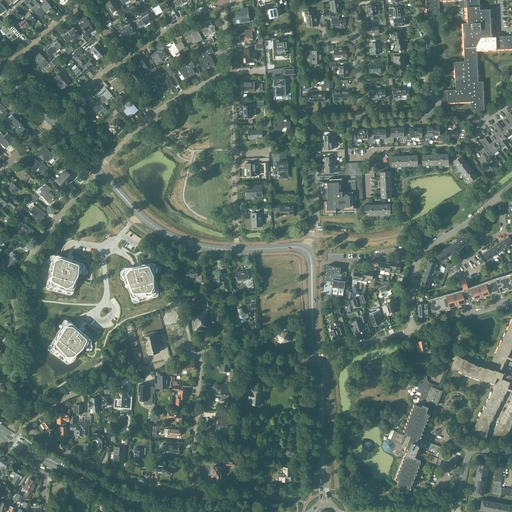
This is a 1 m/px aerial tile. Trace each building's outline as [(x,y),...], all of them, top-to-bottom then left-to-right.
[(9,0),(0,0),(0,2),(7,10),(14,4),(9,0)] [(43,5),(41,6),(45,12),(51,8),(49,5),(45,0),(42,3),(43,5)] [(116,11),(120,17),(126,12),(122,6),(119,7),(114,0),(111,0),(107,3),(114,13),(116,11)] [(156,0),(158,3),(163,11),(169,8),(167,4),(169,3),(167,0),(163,0),(162,1),(161,0),(156,0)] [(336,0),(329,1),(331,12),(341,11),(338,0),(336,0)] [(500,33),(495,33),(494,7),(483,8),(483,9),(480,10),(479,0),(426,0),(427,15),(440,15),(439,1),(457,0),(462,0),(463,20),(466,20),(466,23),(463,23),(465,62),(454,62),(456,90),(441,90),(442,110),(448,109),(448,103),(471,102),(472,110),(484,110),(483,82),(478,82),(477,50),(511,48),(511,35),(500,37),(500,33)] [(266,4),(267,9),(265,9),(266,15),(269,15),(270,18),(279,16),(277,11),(279,11),(277,2),(266,4)] [(32,7),(33,9),(34,9),(40,17),(41,18),(46,13),(45,12),(41,6),(39,5),(38,3),(32,7)] [(158,3),(156,4),(157,6),(153,8),(157,15),(163,11),(158,3)] [(370,5),(367,5),(368,7),(369,16),(379,15),(380,15),(378,3),(377,3),(372,4),(370,5)] [(391,15),(391,17),(400,16),(400,7),(388,9),(389,16),(391,15)] [(13,17),(17,14),(19,12),(16,8),(10,14),(13,17)] [(240,20),(240,23),(250,22),(249,16),(249,14),(248,14),(248,8),(243,9),(244,11),(236,12),(237,20),(240,20)] [(305,17),(307,17),(308,27),(317,26),(317,22),(319,22),(318,14),(314,14),(313,10),(304,11),(305,17)] [(147,11),(141,15),(141,17),(146,24),(152,21),(151,18),(150,17),(149,16),(150,16),(147,11)] [(29,13),(23,18),(30,25),(35,20),(29,13)] [(126,13),(123,16),(127,22),(131,19),(126,13)] [(332,24),(334,24),(334,28),(345,27),(344,19),(339,20),(339,17),(339,16),(331,16),(332,18),(332,24)] [(400,16),(391,17),(391,21),(393,21),(394,26),(405,25),(404,19),(401,19),(400,16)] [(0,28),(3,25),(8,21),(5,17),(2,19),(4,21),(2,23),(0,20),(0,28)] [(86,17),(79,21),(85,32),(82,34),(84,36),(86,40),(89,39),(89,37),(88,35),(94,31),(92,28),(86,17)] [(134,20),(132,21),(134,24),(137,23),(140,28),(146,24),(141,17),(135,21),(134,20)] [(30,25),(23,18),(18,23),(24,30),(30,25)] [(210,28),(212,27),(210,22),(200,26),(205,36),(210,34),(209,32),(211,30),(210,28)] [(20,34),(12,25),(10,27),(7,24),(0,29),(8,39),(14,34),(17,37),(20,34)] [(123,25),(123,26),(124,26),(130,36),(131,36),(132,37),(135,34),(136,33),(135,32),(132,28),(133,27),(132,27),(130,24),(129,24),(130,24),(127,26),(125,24),(123,25)] [(368,33),(374,33),(374,36),(380,35),(379,26),(374,27),(374,25),(367,26),(368,33)] [(73,26),(66,31),(72,38),(75,36),(76,38),(80,35),(73,26)] [(124,26),(123,26),(121,28),(122,29),(119,31),(125,39),(130,36),(124,26)] [(190,32),(191,34),(194,40),(196,43),(203,39),(197,28),(190,32)] [(252,34),(254,34),(255,34),(254,28),(251,29),(252,29),(245,30),(245,33),(238,33),(239,41),(246,41),(253,40),(252,34)] [(72,38),(66,31),(60,35),(66,43),(72,38)] [(395,38),(395,41),(403,41),(402,31),(391,32),(391,39),(395,38)] [(194,40),(191,34),(189,35),(188,33),(183,35),(188,43),(194,40)] [(280,39),(274,39),(274,40),(274,43),(275,43),(275,47),(274,47),(274,51),(275,51),(276,56),(287,56),(286,50),(287,50),(287,38),(280,39)] [(56,39),(50,44),(56,51),(57,52),(60,50),(59,49),(62,46),(60,44),(56,39)] [(178,43),(175,45),(179,51),(186,47),(181,39),(177,42),(178,43)] [(81,46),(83,49),(85,51),(86,49),(90,46),(85,41),(81,46)] [(403,41),(395,41),(395,50),(406,50),(406,44),(403,44),(403,41)] [(98,42),(91,49),(99,58),(105,53),(100,48),(102,47),(98,42)] [(381,47),(380,42),(373,43),(373,48),(371,48),(371,54),(379,54),(379,47),(381,47)] [(180,54),(179,51),(175,45),(173,46),(171,43),(167,45),(173,57),(177,56),(177,57),(181,55),(180,54)] [(56,51),(50,44),(44,49),(48,54),(48,53),(50,56),(53,54),(54,55),(57,52),(56,51)] [(160,51),(158,53),(161,59),(168,55),(163,47),(159,50),(160,51)] [(81,52),(83,51),(80,48),(75,52),(73,53),(74,54),(76,57),(80,54),(81,54),(82,53),(81,52)] [(193,52),(194,54),(195,55),(197,54),(198,55),(197,55),(204,68),(208,65),(209,67),(214,65),(209,55),(214,53),(212,48),(203,53),(201,48),(193,52)] [(256,53),(253,53),(253,49),(245,49),(246,63),(254,63),(253,58),(256,58),(256,53)] [(342,57),(342,59),(347,59),(346,51),(345,51),(345,49),(334,50),(335,58),(342,57)] [(161,59),(158,53),(156,51),(150,55),(156,65),(162,61),(161,59)] [(312,51),(312,56),(310,56),(309,56),(310,63),(311,64),(322,64),(322,51),(312,51)] [(36,58),(33,60),(42,69),(48,63),(47,61),(39,53),(35,57),(36,58)] [(396,63),(396,66),(405,65),(404,56),(393,56),(393,63),(396,63)] [(159,72),(157,69),(155,67),(153,69),(146,58),(140,62),(145,69),(148,67),(150,71),(151,70),(155,75),(159,73),(159,72)] [(179,69),(176,70),(179,76),(182,75),(185,79),(193,75),(195,73),(193,68),(196,67),(192,59),(188,61),(189,63),(181,67),(179,69)] [(89,61),(84,65),(88,70),(93,66),(89,61)] [(81,62),(77,66),(78,67),(84,74),(88,70),(84,65),(81,62)] [(381,72),(381,64),(369,65),(370,73),(381,72)] [(405,65),(396,66),(397,75),(408,75),(407,68),(405,69),(405,65)] [(78,67),(77,66),(72,70),(79,78),(84,74),(78,67)] [(338,67),(339,77),(349,76),(348,66),(338,67)] [(63,70),(59,73),(54,77),(59,83),(57,85),(61,89),(62,89),(70,82),(65,77),(67,75),(63,70)] [(159,82),(156,84),(157,87),(162,94),(168,90),(171,88),(174,86),(169,78),(168,76),(166,73),(160,77),(162,80),(159,82)] [(122,91),(126,88),(118,78),(111,83),(119,93),(122,91)] [(274,86),(276,86),(276,93),(276,95),(276,97),(286,96),(285,83),(287,82),(287,79),(285,79),(273,80),(274,86)] [(242,82),(242,91),(255,91),(254,81),(242,82)] [(319,93),(317,93),(318,101),(325,101),(325,94),(326,94),(326,91),(326,88),(325,84),(321,85),(321,91),(319,91),(319,93)] [(97,95),(104,103),(113,96),(106,88),(97,95)] [(342,91),(341,91),(342,100),(349,100),(349,96),(350,95),(350,90),(350,89),(345,89),(345,91),(342,91)] [(378,99),(377,90),(373,90),(373,89),(369,89),(368,90),(368,95),(370,95),(370,99),(378,99)] [(402,98),(401,89),(394,90),(392,90),(392,93),(394,93),(394,98),(402,98)] [(410,89),(401,89),(402,98),(407,98),(408,99),(409,99),(410,99),(411,98),(411,97),(410,94),(411,94),(410,92),(410,89)] [(318,101),(317,93),(315,93),(315,90),(309,91),(309,95),(310,95),(310,102),(318,101)] [(342,100),(341,91),(337,91),(337,90),(332,90),(332,96),(334,96),(334,101),(342,100)] [(93,99),(88,104),(97,114),(102,110),(106,114),(109,112),(101,104),(100,106),(99,106),(96,103),(93,99)] [(130,117),(131,117),(140,109),(133,101),(132,102),(132,101),(131,100),(129,100),(128,101),(126,102),(126,103),(126,105),(127,106),(123,109),(124,109),(123,110),(124,110),(130,116),(130,117)] [(253,113),(252,105),(243,106),(243,117),(250,117),(250,119),(254,119),(254,113),(253,113)] [(109,128),(114,134),(124,125),(120,121),(124,118),(118,113),(115,116),(118,120),(109,128)] [(14,132),(15,132),(19,136),(25,129),(21,125),(22,125),(12,115),(7,120),(14,127),(12,130),(14,132)] [(282,122),(282,120),(274,121),(274,130),(282,130),(282,131),(291,131),(290,121),(282,122)] [(506,126),(504,127),(508,131),(511,135),(511,134),(511,128),(509,124),(506,120),(503,122),(506,126)] [(498,122),(496,124),(503,134),(507,138),(511,135),(508,131),(504,127),(503,128),(498,122)] [(498,132),(496,133),(499,137),(503,141),(504,143),(508,140),(507,138),(503,134),(496,124),(493,125),(498,132)] [(428,145),(428,141),(430,141),(429,138),(434,138),(434,136),(433,126),(427,127),(427,133),(424,133),(425,134),(425,142),(425,145),(428,145)] [(440,126),(433,126),(434,136),(438,136),(438,141),(438,144),(443,144),(443,130),(440,130),(440,126)] [(391,135),(389,136),(389,143),(392,143),(394,143),(393,138),(398,137),(397,128),(391,128),(391,135)] [(404,128),(397,128),(398,137),(402,137),(402,142),(407,142),(407,135),(404,135),(404,128)] [(409,135),(407,135),(407,142),(412,142),(411,138),(416,138),(415,128),(409,128),(409,135)] [(422,128),(415,128),(416,138),(420,137),(420,142),(422,142),(425,142),(425,134),(422,134),(422,128)] [(358,139),(362,139),(361,129),(355,130),(355,132),(352,132),(353,145),(358,144),(358,139)] [(366,144),(371,144),(371,136),(368,136),(368,129),(361,129),(362,139),(366,139),(366,144)] [(386,129),(379,130),(380,139),(384,139),(384,143),(389,143),(389,136),(386,136),(386,129)] [(262,130),(248,131),(248,139),(263,138),(263,131),(262,131),(262,130)] [(371,136),(371,144),(371,147),(375,147),(375,144),(376,144),(375,139),(380,139),(379,130),(373,130),(373,136),(371,136)] [(497,139),(495,140),(499,144),(502,148),(506,145),(503,141),(499,137),(496,133),(495,131),(492,133),(497,139)] [(1,133),(0,133),(0,134),(10,144),(14,139),(7,133),(4,136),(1,133)] [(10,144),(0,134),(0,143),(5,148),(10,144)] [(493,142),(491,143),(494,147),(497,151),(502,148),(499,144),(495,140),(493,136),(490,138),(493,142)] [(485,138),(483,140),(490,150),(493,154),(497,151),(494,147),(491,143),(490,144),(485,138)] [(496,157),(493,154),(490,150),(483,140),(480,142),(485,148),(483,149),(489,157),(490,157),(492,160),(495,158),(496,157)] [(36,153),(40,157),(41,156),(47,162),(53,157),(56,160),(59,156),(53,150),(50,153),(43,146),(36,153)] [(484,155),(482,156),(485,160),(489,164),(493,161),(492,160),(490,157),(489,157),(483,149),(482,147),(479,149),(484,155)] [(475,173),(479,169),(480,168),(478,166),(473,170),(467,162),(471,158),(470,156),(465,159),(462,156),(453,162),(469,183),(478,177),(475,173)] [(485,160),(482,156),(478,159),(481,163),(488,172),(492,169),(489,164),(485,160)] [(41,161),(39,164),(32,157),(27,163),(31,167),(30,168),(34,173),(38,168),(42,172),(47,167),(41,161)] [(276,171),(279,171),(279,179),(289,178),(288,161),(279,161),(280,167),(275,167),(276,171)] [(256,163),(246,164),(246,177),(256,176),(256,163)] [(16,174),(25,182),(30,177),(21,169),(16,174)] [(65,171),(56,181),(63,188),(69,181),(70,182),(73,178),(65,171)] [(382,198),(385,198),(392,198),(391,171),(380,172),(380,177),(374,177),(374,180),(381,180),(381,190),(375,190),(375,193),(381,193),(381,198),(382,198)] [(47,176),(45,178),(51,183),(54,180),(48,174),(47,176)] [(323,182),(323,183),(323,189),(324,201),(324,206),(324,210),(324,213),(328,213),(333,213),(336,213),(336,212),(357,212),(357,208),(357,199),(356,197),(356,193),(356,190),(356,187),(356,184),(356,181),(356,180),(356,178),(356,176),(356,175),(351,175),(351,176),(351,177),(329,177),(329,179),(329,182),(323,182)] [(51,189),(47,186),(50,183),(45,178),(46,179),(42,183),(44,185),(40,190),(41,191),(39,194),(50,204),(55,197),(49,192),(51,189)] [(7,188),(13,193),(16,190),(18,192),(20,190),(12,183),(7,188)] [(246,189),(247,192),(247,199),(254,199),(254,197),(262,197),(262,185),(253,185),(253,189),(246,189)] [(2,193),(0,195),(0,203),(4,207),(6,204),(9,206),(10,205),(14,209),(17,205),(7,197),(8,196),(5,194),(4,195),(2,193)] [(390,204),(385,204),(385,198),(382,198),(382,204),(372,205),(372,199),(369,199),(369,205),(364,205),(364,216),(391,215),(390,204)] [(279,206),(275,206),(275,205),(275,204),(271,204),(271,208),(272,211),(275,211),(280,211),(280,215),(289,215),(289,216),(294,216),(294,206),(285,207),(286,205),(279,205),(279,206)] [(37,218),(35,220),(39,223),(45,215),(34,205),(29,212),(37,218)] [(260,213),(257,213),(251,214),(251,227),(261,226),(260,213)] [(15,220),(14,220),(17,222),(20,219),(21,220),(23,217),(19,214),(16,216),(17,217),(15,220)] [(33,231),(24,224),(22,222),(20,224),(17,228),(23,233),(22,235),(27,239),(33,231)] [(467,234),(462,238),(466,244),(471,240),(467,234)] [(462,238),(457,242),(461,248),(466,244),(462,238)] [(25,245),(18,240),(14,246),(17,249),(19,246),(22,248),(25,245)] [(504,240),(498,244),(503,250),(508,246),(504,240)] [(457,242),(451,245),(456,251),(461,248),(457,242)] [(498,244),(493,247),(498,253),(503,250),(498,244)] [(451,245),(446,249),(451,255),(456,251),(451,245)] [(493,247),(488,251),(492,257),(498,253),(493,247)] [(446,249),(441,252),(446,259),(451,255),(446,249)] [(11,258),(5,263),(8,266),(10,269),(16,263),(16,262),(19,258),(12,251),(9,256),(10,257),(11,258)] [(483,254),(485,257),(487,260),(492,257),(488,251),(483,254)] [(446,259),(441,252),(436,256),(441,262),(446,259)] [(75,289),(75,288),(76,284),(78,279),(79,274),(81,272),(82,271),(84,270),(84,269),(85,269),(85,268),(85,267),(84,267),(84,266),(83,265),(82,265),(78,263),(76,262),(73,261),(72,261),(71,261),(71,262),(66,261),(66,260),(66,259),(65,259),(63,258),(62,258),(61,258),(60,257),(56,257),(56,256),(55,256),(55,257),(54,257),(53,257),(53,258),(53,259),(52,259),(52,260),(52,261),(52,262),(52,263),(51,264),(51,265),(51,266),(51,267),(51,268),(51,269),(50,270),(50,271),(50,272),(49,276),(48,280),(48,281),(48,283),(47,284),(47,285),(47,286),(48,288),(49,289),(50,289),(50,290),(51,290),(52,290),(54,291),(58,292),(65,293),(69,294),(70,294),(71,294),(72,293),(73,292),(74,291),(74,290),(75,290),(75,289)] [(494,260),(497,264),(498,267),(505,265),(504,262),(500,263),(497,258),(494,260)] [(379,261),(378,267),(381,268),(380,271),(384,272),(385,272),(386,262),(385,262),(382,262),(382,261),(379,261)] [(395,271),(395,273),(399,274),(400,271),(400,268),(403,268),(404,262),(401,262),(396,261),(395,271)] [(429,261),(427,267),(434,270),(436,263),(429,261)] [(123,272),(123,273),(123,274),(123,275),(124,275),(124,277),(124,278),(125,280),(126,281),(127,284),(127,285),(127,286),(128,286),(128,287),(129,291),(131,298),(132,300),(133,301),(134,302),(135,302),(136,302),(137,302),(153,298),(154,297),(155,297),(156,297),(156,296),(157,296),(157,295),(158,293),(158,292),(158,291),(158,290),(157,286),(155,280),(155,277),(154,276),(154,275),(154,274),(155,270),(156,268),(156,267),(156,266),(155,265),(154,265),(153,265),(148,265),(145,266),(142,266),(141,266),(141,267),(141,268),(136,269),(135,268),(134,268),(132,269),(129,270),(125,271),(124,271),(123,272)] [(326,274),(325,284),(325,282),(326,282),(331,283),(331,285),(332,283),(333,283),(331,295),(343,297),(345,284),(345,279),(346,272),(343,272),(341,271),(341,267),(328,265),(326,274)] [(427,267),(425,273),(432,275),(434,270),(427,267)] [(186,270),(186,274),(187,279),(198,278),(198,273),(197,268),(186,270)] [(352,270),(350,278),(353,278),(353,280),(352,282),(357,283),(357,281),(358,281),(359,271),(358,271),(354,270),(352,270)] [(369,270),(367,279),(368,279),(369,280),(372,280),(373,273),(376,273),(376,271),(374,271),(370,270),(369,270)] [(236,277),(237,281),(237,282),(238,282),(238,283),(239,283),(240,283),(241,283),(242,283),(242,282),(243,282),(243,281),(244,281),(244,280),(250,280),(249,275),(248,271),(236,272),(236,277)] [(468,288),(467,288),(467,290),(471,301),(475,300),(476,302),(479,301),(479,299),(482,297),(483,299),(487,298),(486,296),(497,292),(497,294),(501,293),(500,291),(501,291),(500,288),(501,287),(502,290),(506,289),(507,291),(510,290),(511,289),(511,272),(510,273),(497,277),(469,287),(469,288),(468,288)] [(214,274),(215,278),(216,278),(217,282),(220,282),(221,290),(229,289),(229,286),(228,278),(224,278),(223,273),(214,274)] [(425,273),(423,279),(430,281),(432,275),(425,273)] [(430,281),(423,279),(421,285),(428,287),(430,281)] [(463,289),(428,299),(428,301),(429,303),(432,313),(436,312),(436,314),(440,313),(439,311),(443,310),(443,312),(447,311),(447,309),(458,305),(458,307),(465,305),(465,303),(469,302),(465,289),(464,289),(463,289)] [(368,300),(366,294),(366,293),(360,296),(362,302),(368,300)] [(200,302),(197,302),(197,308),(204,308),(208,307),(208,301),(207,299),(207,298),(201,299),(200,299),(200,302)] [(358,304),(356,298),(350,300),(352,307),(358,304)] [(385,305),(381,306),(384,314),(387,313),(388,315),(390,314),(390,315),(395,313),(393,308),(395,308),(394,303),(392,304),(391,302),(384,304),(385,305)] [(330,307),(332,311),(332,313),(340,310),(337,304),(330,307)] [(234,321),(234,322),(234,323),(234,324),(235,324),(235,325),(236,325),(237,326),(238,326),(239,326),(240,325),(241,324),(241,323),(241,322),(248,320),(247,318),(247,313),(246,310),(243,311),(242,307),(238,308),(237,308),(238,309),(238,312),(236,313),(237,318),(237,319),(236,319),(235,319),(235,320),(234,321)] [(376,311),(369,313),(373,326),(381,324),(378,316),(382,315),(379,308),(376,309),(376,311)] [(197,313),(192,313),(195,331),(211,329),(208,310),(204,311),(197,312),(197,313)] [(367,321),(364,314),(360,316),(361,319),(360,319),(353,322),(355,327),(353,328),(354,332),(363,330),(361,323),(367,321)] [(511,358),(508,356),(509,356),(511,349),(511,348),(511,319),(509,326),(506,333),(505,333),(502,340),(499,347),(498,346),(495,354),(495,353),(492,361),(502,365),(499,371),(495,370),(494,370),(488,368),(487,368),(480,366),(474,364),(475,364),(468,361),(468,360),(461,357),(457,355),(454,354),(452,358),(455,359),(452,366),(452,367),(459,370),(458,371),(465,373),(465,374),(480,380),(480,379),(487,382),(487,381),(494,384),(494,385),(495,386),(492,392),(489,399),(488,399),(485,406),(482,413),(481,412),(475,427),(476,427),(473,434),(481,437),(480,440),(485,441),(486,439),(488,434),(487,434),(490,427),(489,427),(491,421),(492,422),(494,415),(495,415),(498,408),(499,408),(500,404),(501,401),(502,401),(505,394),(506,395),(507,390),(510,391),(511,392),(511,397),(510,402),(509,402),(506,409),(503,416),(502,416),(499,423),(499,422),(496,429),(495,429),(492,436),(497,438),(498,436),(506,439),(508,432),(509,432),(511,425),(511,424),(511,390),(510,389),(508,388),(511,377),(511,376),(509,375),(501,372),(503,367),(503,366),(504,362),(505,363),(507,359),(509,359),(511,360),(511,358)] [(73,361),(83,348),(84,348),(90,345),(91,344),(91,343),(91,342),(90,340),(83,333),(82,333),(81,333),(80,333),(77,330),(77,329),(76,328),(68,323),(68,322),(67,322),(66,322),(65,323),(63,327),(63,328),(58,333),(58,335),(50,346),(50,347),(50,350),(50,351),(51,351),(67,363),(68,363),(72,362),(73,361)] [(331,327),(330,327),(332,331),(331,332),(330,333),(331,335),(332,336),(333,335),(335,340),(344,337),(342,332),(343,332),(342,329),(341,329),(340,326),(339,324),(338,325),(337,322),(330,324),(331,327)] [(282,333),(278,335),(281,344),(290,341),(288,332),(287,331),(286,328),(283,329),(284,332),(282,333)] [(145,337),(142,338),(144,344),(146,343),(148,349),(148,350),(147,350),(148,352),(148,353),(149,353),(149,355),(154,353),(159,352),(158,345),(160,345),(157,331),(145,334),(145,337)] [(426,340),(417,342),(419,352),(423,351),(424,354),(431,353),(430,350),(427,350),(426,340)] [(382,445),(382,446),(383,449),(384,450),(389,452),(394,450),(402,453),(403,449),(409,451),(407,455),(407,454),(404,457),(405,458),(402,460),(403,462),(401,464),(402,465),(399,468),(401,469),(398,471),(399,473),(397,475),(398,476),(395,478),(397,480),(399,481),(397,486),(399,487),(402,488),(403,486),(409,488),(411,488),(411,485),(412,485),(412,481),(414,481),(413,478),(415,478),(415,474),(416,474),(416,471),(418,470),(417,467),(419,467),(419,464),(420,463),(420,460),(419,459),(420,458),(440,465),(441,462),(439,462),(440,460),(443,461),(445,455),(442,454),(445,448),(428,442),(426,440),(425,439),(425,438),(422,440),(420,437),(421,436),(420,435),(423,433),(421,431),(424,429),(423,428),(425,426),(424,424),(427,422),(426,421),(428,419),(427,417),(429,415),(428,413),(426,413),(428,407),(425,405),(426,401),(437,405),(443,391),(440,390),(450,365),(452,366),(455,359),(452,358),(454,354),(451,353),(438,386),(430,383),(427,382),(426,375),(416,376),(413,385),(419,387),(418,389),(417,391),(417,392),(421,393),(420,396),(417,405),(416,404),(414,405),(414,408),(413,408),(413,412),(411,412),(412,415),(410,416),(410,419),(408,419),(409,422),(407,423),(407,426),(406,426),(406,429),(404,430),(405,433),(405,434),(405,435),(394,431),(391,440),(389,439),(384,441),(382,445)] [(186,371),(195,370),(194,362),(191,362),(191,364),(186,365),(182,366),(182,372),(186,371)] [(234,379),(230,378),(229,382),(236,382),(236,376),(237,369),(231,369),(231,363),(219,362),(219,370),(225,371),(230,371),(230,376),(234,376),(234,379)] [(170,375),(161,375),(161,379),(158,379),(158,384),(159,384),(159,388),(165,388),(165,384),(171,384),(171,378),(170,378),(170,375)] [(139,385),(139,395),(140,395),(140,400),(152,401),(153,393),(148,393),(148,384),(144,384),(144,385),(139,385)] [(186,390),(183,390),(183,386),(179,386),(173,385),(172,389),(173,389),(180,390),(179,398),(176,397),(176,404),(178,405),(180,406),(180,405),(183,405),(183,398),(186,399),(186,390)] [(112,396),(110,396),(110,387),(104,387),(104,394),(107,394),(107,396),(104,396),(102,396),(102,399),(100,399),(100,408),(105,408),(105,405),(112,405),(112,396)] [(221,392),(221,394),(220,401),(224,401),(229,401),(230,388),(224,388),(224,387),(217,387),(217,392),(221,392)] [(115,399),(114,407),(126,408),(126,406),(131,407),(132,395),(127,395),(127,391),(119,390),(119,394),(118,394),(118,399),(115,399)] [(250,390),(250,391),(249,399),(250,400),(249,404),(261,405),(263,391),(251,390),(250,390)] [(90,407),(93,407),(93,412),(99,412),(97,398),(92,399),(92,402),(89,402),(90,407)] [(82,405),(77,405),(74,405),(74,411),(76,411),(76,415),(82,415),(82,405)] [(171,420),(171,421),(177,421),(182,421),(182,413),(172,413),(172,410),(166,410),(166,412),(168,412),(167,419),(171,420)] [(62,423),(66,423),(66,421),(70,421),(69,413),(65,413),(57,413),(57,423),(62,423)] [(218,427),(228,428),(229,417),(226,416),(226,414),(216,413),(215,419),(218,419),(218,427)] [(44,428),(46,427),(48,431),(49,430),(49,431),(49,436),(53,436),(53,428),(51,426),(50,424),(52,423),(50,419),(43,423),(42,424),(44,428)] [(81,430),(78,430),(78,426),(69,426),(69,430),(74,431),(74,436),(87,436),(87,426),(82,426),(81,430)] [(152,426),(151,435),(156,435),(157,430),(161,431),(161,427),(152,426)] [(170,429),(168,429),(168,432),(166,432),(166,435),(166,436),(168,436),(167,437),(176,438),(176,435),(181,436),(181,430),(170,429)] [(243,432),(239,438),(247,443),(248,440),(249,441),(253,444),(259,435),(254,431),(252,434),(246,430),(244,433),(243,432)] [(91,435),(91,436),(92,436),(92,439),(97,439),(100,442),(99,448),(102,449),(103,449),(105,449),(105,444),(105,438),(104,437),(102,435),(101,433),(97,433),(93,433),(92,433),(92,435),(91,435)] [(163,445),(162,450),(165,450),(165,451),(172,451),(171,453),(180,453),(180,445),(166,444),(166,445),(163,445)] [(134,450),(134,462),(144,463),(144,455),(148,455),(148,453),(150,453),(151,446),(147,446),(147,448),(144,448),(135,448),(134,450)] [(113,460),(125,461),(126,447),(114,447),(113,460)] [(0,457),(0,465),(1,466),(0,468),(0,469),(2,471),(1,473),(2,474),(3,473),(5,475),(8,470),(5,468),(9,463),(6,461),(0,457)] [(164,472),(172,475),(174,469),(167,466),(168,462),(163,461),(162,465),(162,464),(159,464),(159,465),(158,465),(158,463),(153,463),(153,464),(151,464),(151,470),(153,470),(153,471),(158,471),(158,472),(162,472),(162,471),(163,471),(163,472),(164,472)] [(473,494),(483,496),(489,463),(479,461),(473,494)] [(15,467),(11,474),(15,476),(11,484),(15,486),(24,473),(15,467)] [(221,473),(221,467),(213,467),(212,476),(213,476),(212,476),(212,477),(212,480),(220,481),(221,473)] [(293,467),(280,467),(279,478),(283,478),(283,481),(288,481),(288,478),(293,478),(293,467)] [(23,497),(22,498),(25,500),(27,498),(29,499),(33,493),(31,492),(34,487),(36,483),(35,482),(29,479),(24,488),(26,489),(27,490),(23,496),(23,497)] [(17,494),(14,499),(20,502),(22,498),(23,497),(23,496),(17,494)] [(66,494),(63,494),(63,499),(60,499),(60,500),(54,500),(53,509),(62,509),(65,509),(66,494)] [(480,510),(490,511),(511,511),(511,505),(482,500),(480,510)]
